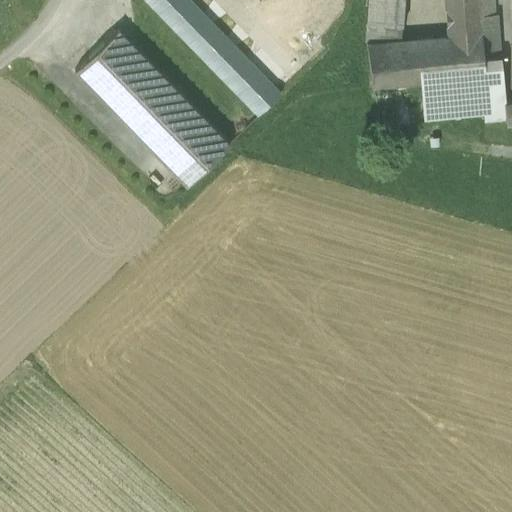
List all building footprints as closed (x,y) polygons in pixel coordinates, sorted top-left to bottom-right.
[(261,73),(189,0),(144,0),(258,116),(281,94),(261,73)] [(367,0),(366,24),(402,26),(403,0),(367,0)] [(481,34),(481,33),(480,15),(478,0),(444,0),(447,37),(481,34)] [(478,0),(480,15),(493,14),(492,0),(478,0)] [(493,14),(480,15),(481,33),(495,32),(493,14)] [(401,40),(402,26),(366,24),(366,43),(401,40)] [(74,72),(186,186),(229,144),(118,30),(74,72)] [(497,56),(495,32),(481,33),(481,34),(483,58),(497,56)] [(483,58),(481,34),(447,37),(401,40),(366,43),(371,88),(420,83),(424,120),(483,114),(484,121),(506,119),(504,103),(505,103),(500,56),(497,56),(483,58)]
